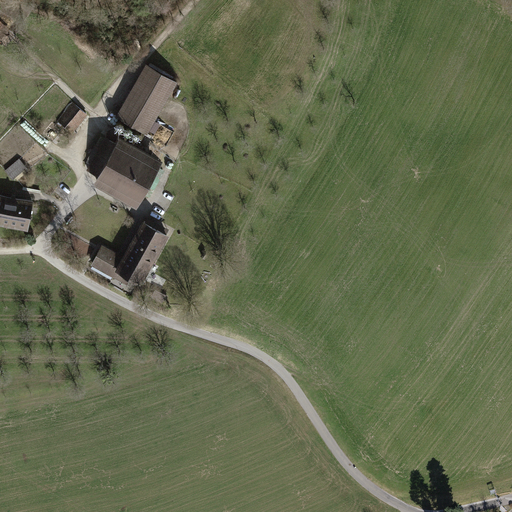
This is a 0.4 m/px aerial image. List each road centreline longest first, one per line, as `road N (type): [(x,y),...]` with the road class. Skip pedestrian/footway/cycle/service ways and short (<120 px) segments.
road 1 (residential): [(36,248),(159,318),(260,354),(289,380),(356,474),(413,511)]
road 2 (track): [(0,250),(36,248),(81,183),(70,154),(125,72),(200,0)]
